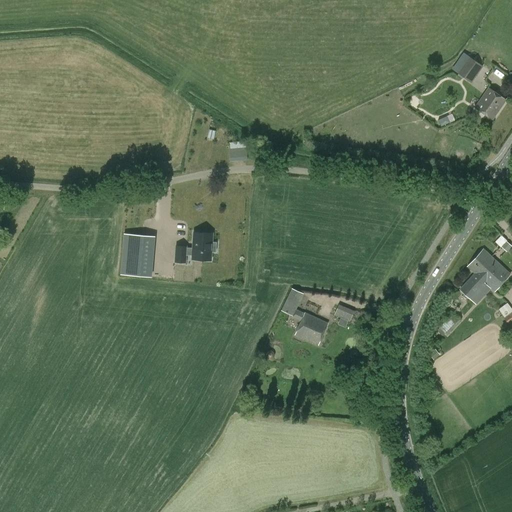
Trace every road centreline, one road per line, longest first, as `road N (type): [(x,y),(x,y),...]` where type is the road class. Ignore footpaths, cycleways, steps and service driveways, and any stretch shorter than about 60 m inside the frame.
road 1 (unclassified): [(0,184),(113,191),(278,168),(484,201)]
road 2 (tertiary): [(429,511),(400,422),(399,377),(424,293),(484,201)]
